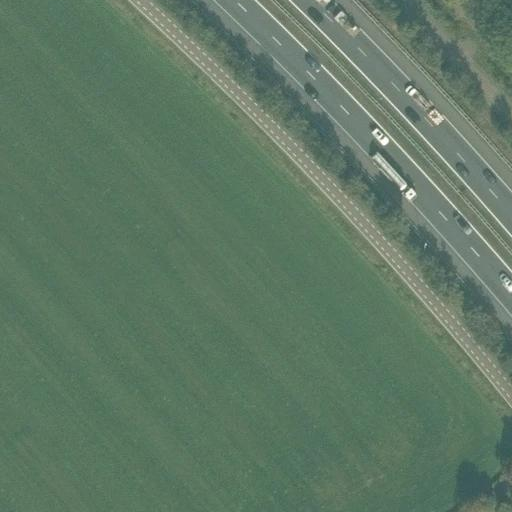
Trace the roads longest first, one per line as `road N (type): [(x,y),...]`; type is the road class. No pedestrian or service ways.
road 1 (unclassified): [(511,398),(443,311),(258,117),(132,0)]
road 2 (motorway): [(221,0),(511,305)]
road 3 (motorway): [(511,204),(315,0)]
road 4 (unclassified): [(511,120),(394,0)]
